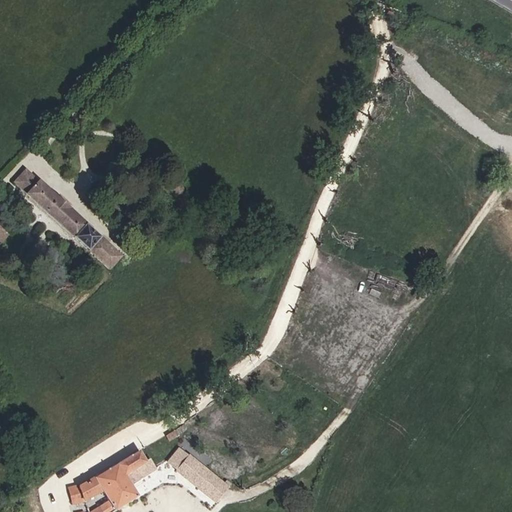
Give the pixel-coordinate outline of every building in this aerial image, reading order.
[(109,270),(120,257),(68,209),(69,208),(57,197),(56,198),(25,169),(13,183),(109,270)] [(169,441),(176,436),(173,431),(166,436),(169,441)] [(114,510),(137,496),(128,481),(124,475),(128,473),(145,462),(138,451),(102,473),(98,475),(94,478),(102,491),(108,501),(114,510)] [(131,479),(149,468),(145,462),(128,473),(131,479)] [(83,502),(102,491),(94,478),(79,486),(78,485),(69,488),(69,489),(73,504),(83,502)] [(73,504),(69,489),(64,490),(69,507),(73,506),(73,504)] [(111,511),(114,510),(108,501),(90,511),(87,511),(84,511),(111,511)]
